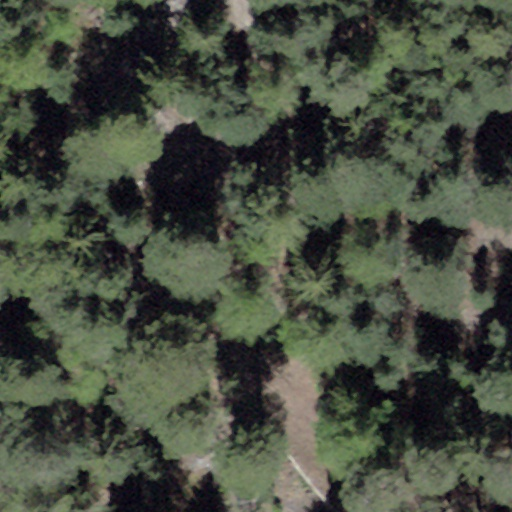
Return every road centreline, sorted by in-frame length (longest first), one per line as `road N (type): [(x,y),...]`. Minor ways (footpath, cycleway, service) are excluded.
road 1 (track): [(25,0),(28,24),(170,254),(262,348),(308,360)]
road 2 (track): [(308,360),(340,298),(319,0)]
road 3 (track): [(308,360),(319,454),(374,511)]
